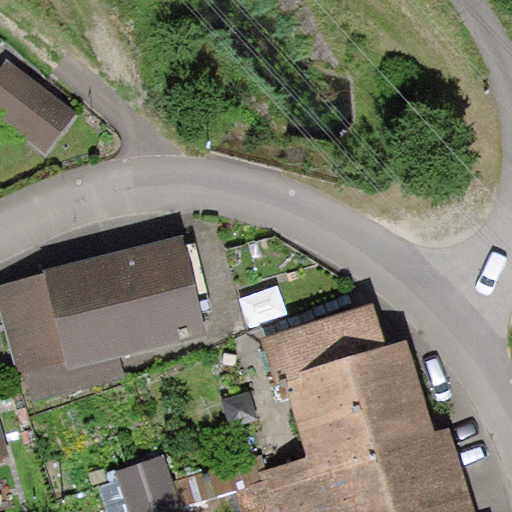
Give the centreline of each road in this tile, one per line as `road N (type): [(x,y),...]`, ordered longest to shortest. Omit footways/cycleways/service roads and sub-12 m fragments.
road 1 (residential): [(0,229),(87,196),(167,181),(234,190),(308,217),(446,309)]
road 2 (track): [(511,148),(359,0)]
road 3 (residential): [(511,430),(446,309)]
